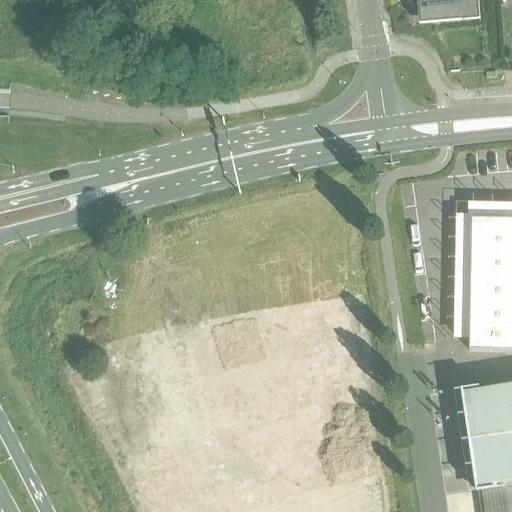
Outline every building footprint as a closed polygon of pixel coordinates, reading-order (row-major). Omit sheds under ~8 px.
[(437,0),(438,2),(418,3),(420,26),(440,24),(481,20),(478,0),(437,0)] [(511,352),(511,220),(473,220),(470,340),(471,340),(470,352),(511,352)] [(511,382),(464,390),(471,441),(511,435),(511,382)] [(511,488),(511,435),(471,441),(479,493),(511,488)] [(511,511),(511,488),(479,493),(481,511),(511,511)]
